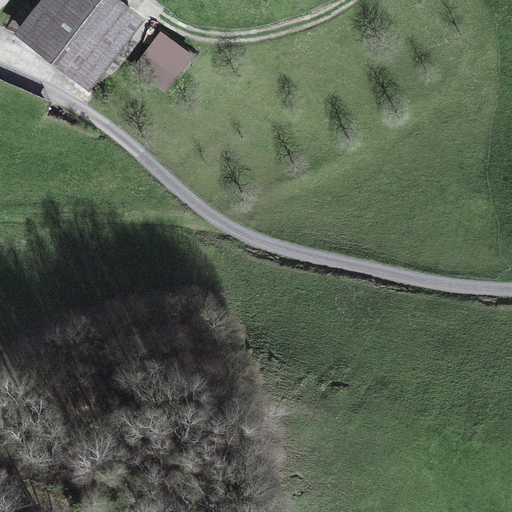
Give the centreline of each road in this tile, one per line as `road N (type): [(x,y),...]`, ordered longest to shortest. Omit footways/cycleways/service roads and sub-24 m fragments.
road 1 (track): [(0,67),(95,116),(200,208),(252,238),(415,281),(511,289)]
road 2 (track): [(136,0),(178,31),(220,37),(288,29),(340,0)]
